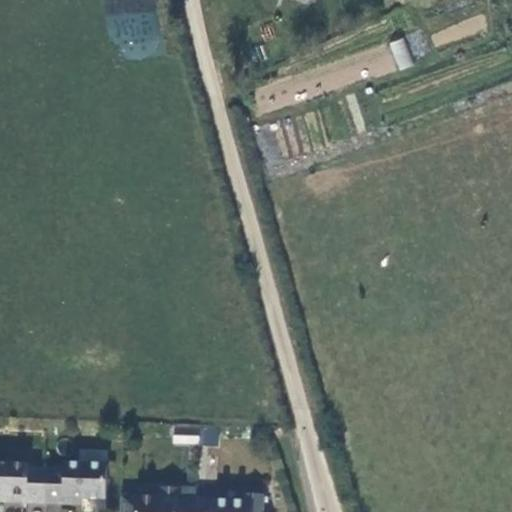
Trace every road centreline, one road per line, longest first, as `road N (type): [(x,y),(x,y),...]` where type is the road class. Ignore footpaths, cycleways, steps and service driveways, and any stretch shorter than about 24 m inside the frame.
road 1 (residential): [(327,511),(237,181)]
road 2 (track): [(237,181),(193,0)]
